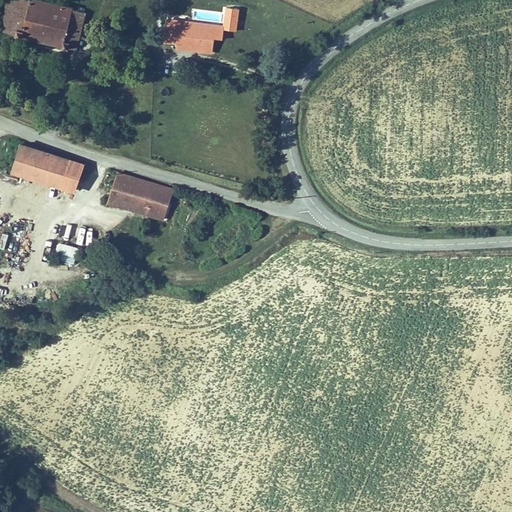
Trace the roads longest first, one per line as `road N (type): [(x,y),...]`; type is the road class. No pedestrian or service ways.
road 1 (tertiary): [(0,119),(260,206),(298,213),(316,207)]
road 2 (tertiary): [(316,207),(288,141),(296,90),(329,50),(419,0)]
road 3 (tertiary): [(511,240),(369,239),(316,207)]
